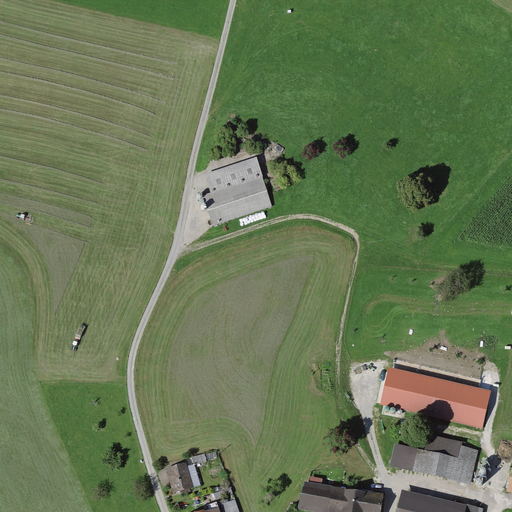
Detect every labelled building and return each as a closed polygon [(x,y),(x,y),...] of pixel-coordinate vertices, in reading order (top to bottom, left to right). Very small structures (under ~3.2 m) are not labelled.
[(215,193),(205,196),(214,225),(274,208),(260,161),(210,175),(215,193)] [(486,427),(492,393),(479,390),(481,378),(433,370),(432,378),(388,370),(381,409),(486,427)] [(459,459),(395,444),(390,467),(471,486),(479,450),(462,446),(459,459)] [(188,465),(169,471),(175,494),(195,488),(188,465)] [(378,511),(381,495),(304,483),(300,511),(306,511),(378,511)] [(485,511),(486,511),(406,491),(400,511),(485,511)] [(240,511),(237,500),(222,504),(224,511),(240,511)]
